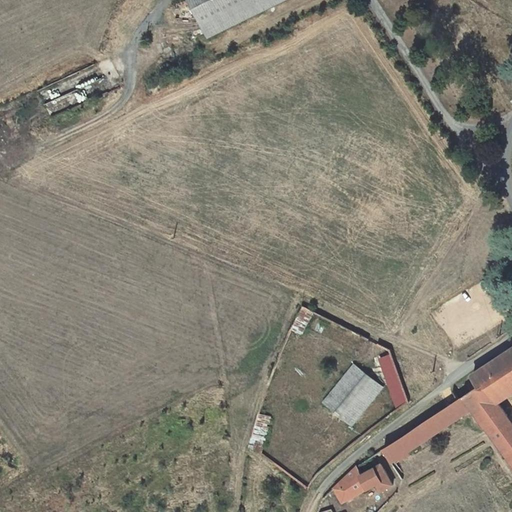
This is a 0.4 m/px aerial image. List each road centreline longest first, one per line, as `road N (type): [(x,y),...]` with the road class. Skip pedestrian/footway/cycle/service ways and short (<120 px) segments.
road 1 (track): [(463,371),(303,295),(28,185),(18,169),(23,152),(113,115),(127,96),(145,25),(172,0)]
road 2 (track): [(310,511),(323,478),(511,343)]
road 3 (track): [(372,0),(454,132),(473,134),(511,119)]
